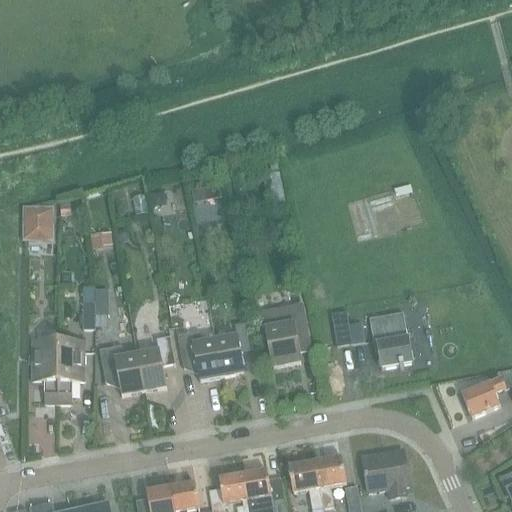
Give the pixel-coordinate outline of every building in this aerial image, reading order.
[(28,0),(40,35),(151,0),(28,0)] [(299,165),(288,168),(295,197),(306,195),(299,165)] [(51,241),(51,213),(27,213),(27,241),(51,241)] [(114,247),(130,246),(130,226),(113,226),(114,247)] [(140,311),(128,311),(129,285),(117,285),(115,332),(139,332),(140,311)] [(84,305),(83,333),(95,333),(96,305),(84,305)] [(266,332),(273,371),(301,366),(298,349),(310,346),(304,316),(303,312),(291,314),(290,306),(289,306),(289,305),(276,308),(267,310),(263,315),(267,332),(266,332)] [(351,308),(357,340),(370,338),(364,306),(351,308)] [(348,315),(332,317),(337,350),(353,347),(348,315)] [(408,341),(406,332),(403,315),(370,321),(374,346),(377,346),(382,373),(400,369),(401,372),(405,371),(404,369),(414,367),(409,340),(408,341)] [(254,353),(249,326),(235,328),(237,340),(216,344),(223,381),(245,377),(241,355),(254,353)] [(200,385),(223,381),(216,344),(203,346),(201,335),(178,339),(184,372),(197,370),(200,385)] [(176,368),(171,340),(157,343),(159,355),(138,359),(145,395),(167,391),(163,370),(176,368)] [(59,408),(59,345),(33,345),(33,385),(45,385),(45,408),(59,408)] [(59,345),(59,408),(73,408),(73,385),(85,385),(85,345),(59,345)] [(125,361),(123,349),(100,353),(106,387),(119,384),(122,400),(145,395),(138,359),(125,361)] [(490,386),(462,398),(473,422),(501,410),(495,398),(510,392),(505,381),(491,387),(490,386)] [(403,454),(363,461),(369,496),(389,493),(390,502),(406,500),(405,491),(409,490),(403,454)] [(324,511),(325,511),(335,510),(331,490),(347,488),(343,461),(316,465),(324,511)] [(324,511),(316,465),(289,470),(294,497),(310,494),(312,511),(324,511)] [(268,474),(244,478),(249,511),(286,511),(285,502),(281,481),(269,483),(268,474)] [(511,475),(500,481),(502,485),(501,485),(507,499),(510,497),(511,500),(511,475)] [(249,511),(244,478),(219,482),(221,492),(210,494),(212,511),(225,511),(225,508),(243,504),(244,510),(237,511),(249,511)] [(196,486),(172,491),(175,511),(200,511),(196,486)] [(361,511),(358,489),(346,492),(349,511),(361,511)] [(175,511),(172,491),(147,495),(150,511),(175,511)]
